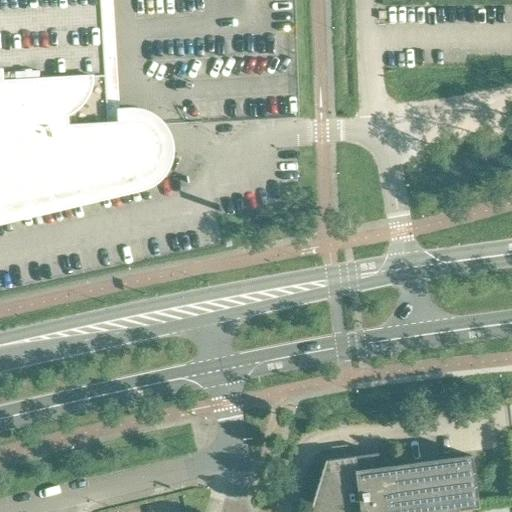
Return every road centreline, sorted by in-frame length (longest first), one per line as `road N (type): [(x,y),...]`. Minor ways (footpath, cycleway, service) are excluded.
road 1 (unclassified): [(236,457),(3,511)]
road 2 (secondary): [(0,418),(219,369)]
road 3 (secondary): [(209,312),(0,356)]
road 4 (secondary): [(406,271),(209,312)]
road 5 (secondary): [(219,369),(415,335)]
